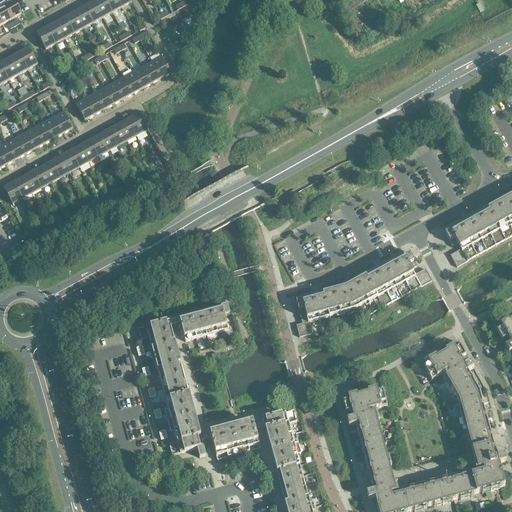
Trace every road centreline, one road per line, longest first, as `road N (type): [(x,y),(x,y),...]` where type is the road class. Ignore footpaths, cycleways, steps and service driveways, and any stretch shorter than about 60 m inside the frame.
road 1 (secondary): [(43,305),(441,84)]
road 2 (residential): [(217,494),(173,501),(145,490),(127,465),(98,362),(122,352)]
road 3 (residential): [(511,435),(496,381),(416,232)]
road 4 (tertiary): [(78,511),(32,341)]
